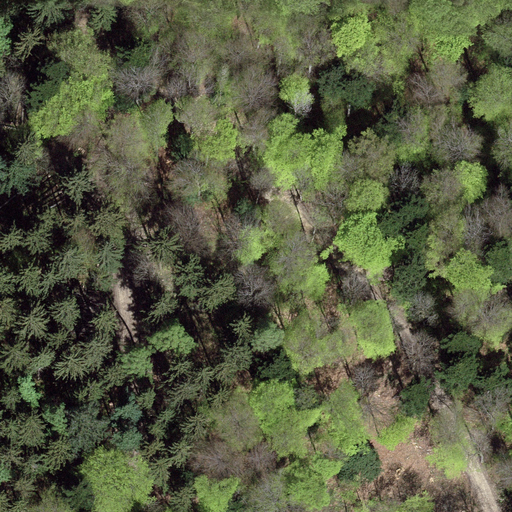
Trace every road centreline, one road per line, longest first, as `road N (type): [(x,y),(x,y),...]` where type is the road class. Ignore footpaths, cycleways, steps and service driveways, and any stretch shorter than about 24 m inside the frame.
road 1 (track): [(511,309),(471,276),(356,273),(167,95),(81,33)]
road 2 (track): [(121,511),(135,444),(137,367),(81,33),(87,0)]
road 3 (track): [(105,201),(63,160),(0,138)]
